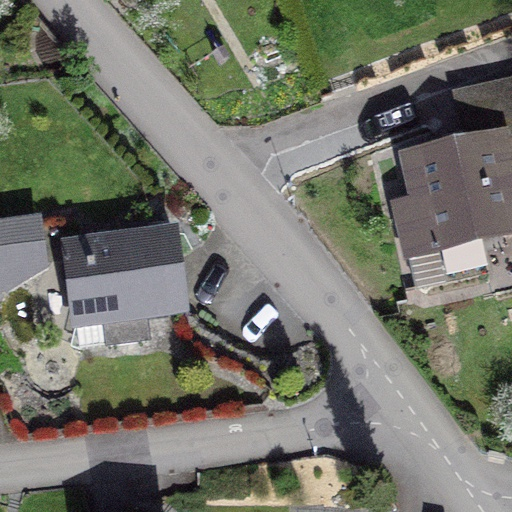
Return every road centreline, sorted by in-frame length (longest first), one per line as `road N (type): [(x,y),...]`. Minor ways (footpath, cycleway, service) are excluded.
road 1 (residential): [(411,401),(81,0)]
road 2 (residential): [(411,401),(0,457)]
